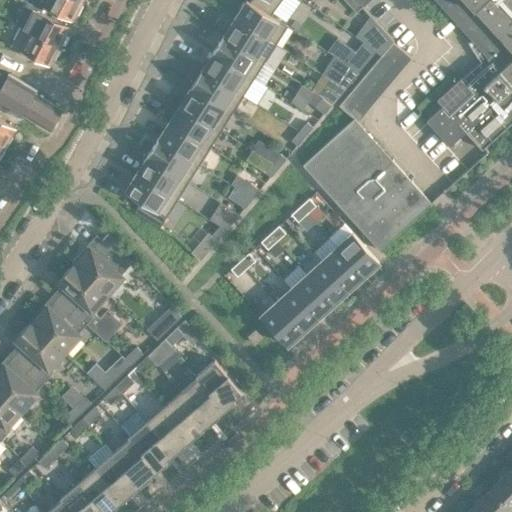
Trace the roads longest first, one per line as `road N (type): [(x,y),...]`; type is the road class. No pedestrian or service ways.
road 1 (residential): [(0,282),(66,185),(165,0)]
road 2 (residential): [(122,0),(76,89),(70,121),(0,217)]
road 3 (residential): [(499,257),(341,406)]
road 4 (residential): [(341,406),(511,310)]
road 5 (residential): [(341,406),(226,511)]
road 6 (residential): [(410,511),(511,408)]
